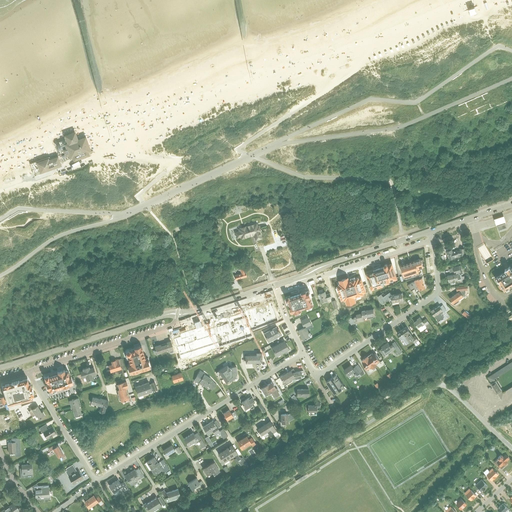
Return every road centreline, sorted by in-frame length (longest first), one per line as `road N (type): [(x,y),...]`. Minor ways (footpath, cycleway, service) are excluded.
road 1 (unclassified): [(228,511),(431,385),(451,390),(504,442)]
road 2 (residential): [(27,371),(274,291)]
road 3 (tertiary): [(192,313),(430,231)]
road 4 (residential): [(96,482),(303,353)]
road 5 (residential): [(431,241),(431,298),(316,375),(303,353)]
road 6 (track): [(250,156),(305,177),(389,181),(400,236)]
road 7 (residential): [(274,291),(431,241)]
road 8 (tertiary): [(0,367),(156,318)]
road 9 (residential): [(96,482),(27,371)]
road 10 (track): [(422,410),(439,377),(511,332)]
